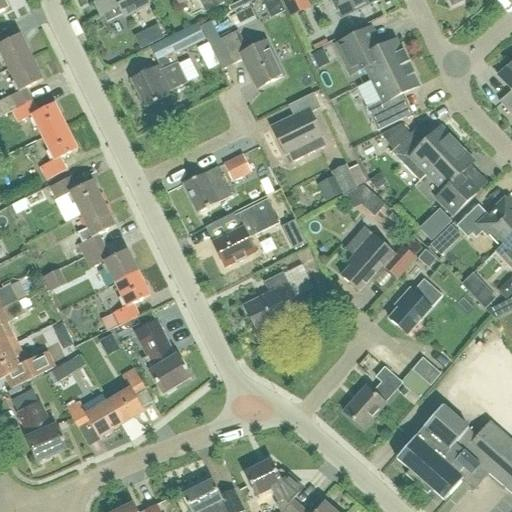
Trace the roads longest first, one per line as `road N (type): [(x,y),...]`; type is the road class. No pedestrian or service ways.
road 1 (residential): [(255,404),(227,365),(47,0)]
road 2 (residential): [(255,404),(223,430),(63,491)]
road 3 (residential): [(391,511),(293,426),(255,404)]
